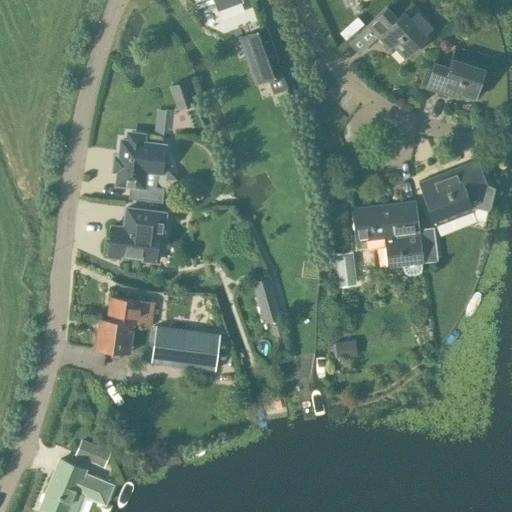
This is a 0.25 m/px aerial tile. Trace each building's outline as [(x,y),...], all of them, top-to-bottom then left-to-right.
[(214,0),(217,9),(241,0),(214,0)] [(388,6),(367,25),(388,48),(392,45),(404,58),(428,36),(404,10),(397,16),(388,6)] [(282,74),(265,28),(250,34),(266,80),(270,78),(282,74)] [(440,41),(439,46),(441,50),(446,51),(449,49),(450,44),(448,41),(444,39),(440,41)] [(451,56),(448,64),(434,60),(425,88),(457,98),(458,93),(475,99),(485,67),(451,56)] [(282,74),(270,78),(275,92),(287,88),(282,74)] [(186,81),(170,86),(179,111),(195,105),(186,81)] [(204,113),(194,115),(197,126),(207,123),(204,113)] [(115,184),(129,185),(128,197),(162,201),(164,186),(145,184),(146,173),(163,175),(166,144),(145,142),(146,132),(126,130),(125,139),(120,139),(115,184)] [(472,205),(489,209),(494,186),(487,185),(477,158),(418,181),(433,221),(472,205)] [(387,266),(402,265),(403,269),(405,273),(408,274),(418,273),(420,271),(421,267),(421,262),(423,262),(415,199),(351,206),(355,241),(384,238),(387,266)] [(112,224),(108,252),(155,259),(159,231),(161,232),(164,214),(150,212),(150,210),(125,207),(123,226),(112,224)] [(434,227),(420,229),(422,243),(435,242),(434,227)] [(336,254),(335,254),(339,287),(357,284),(353,252),(344,253),(344,248),(336,249),(336,254)] [(310,261),(309,277),(317,278),(319,262),(310,261)] [(268,304),(273,321),(281,319),(269,278),(253,283),(260,306),(268,304)] [(152,325),(154,301),(110,295),(107,318),(107,319),(133,322),(133,323),(152,325)] [(129,352),(133,323),(133,322),(107,319),(107,318),(98,316),(94,348),(121,351),(129,352)] [(156,325),(151,362),(214,371),(219,334),(156,325)] [(355,340),(335,342),(336,358),(357,356),(355,340)] [(74,454),(104,467),(110,451),(81,438),(74,454)] [(106,504),(114,485),(84,473),(86,469),(60,458),(40,506),(55,511),(77,511),(84,495),(106,504)]
